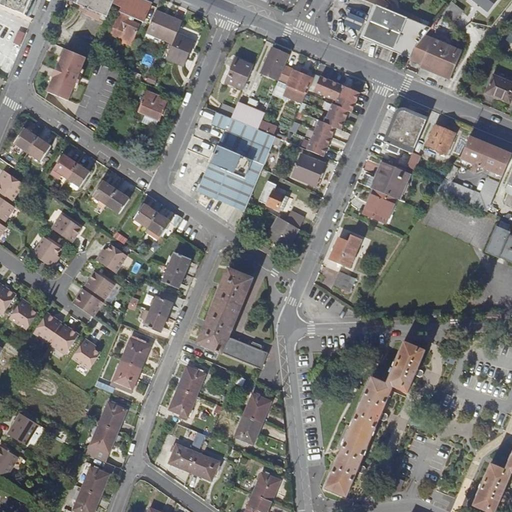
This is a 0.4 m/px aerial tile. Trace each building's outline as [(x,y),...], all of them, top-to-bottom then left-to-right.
[(1,0),(0,3),(0,4),(24,15),(30,0),(1,0)] [(107,16),(111,8),(114,0),(77,0),(77,3),(107,16)] [(114,0),(111,8),(120,12),(114,27),(135,35),(139,24),(134,22),(135,19),(143,22),(151,2),(146,0),(114,0)] [(472,0),(489,12),(497,0),(472,0)] [(442,14),(454,23),(464,11),(452,1),(449,5),(442,14)] [(425,35),(431,28),(375,4),(362,37),(411,57),(414,49),(425,35)] [(157,8),(147,32),(174,43),(179,32),(184,19),(157,8)] [(345,26),(362,30),(365,16),(348,13),(345,26)] [(196,39),(179,32),(174,43),(168,58),(185,65),(196,39)] [(414,49),(411,57),(410,59),(421,64),(432,38),(425,35),(414,49)] [(462,51),(432,38),(421,64),(420,67),(450,80),(462,51)] [(288,55),(272,47),(261,72),(277,80),(288,55)] [(86,57),(65,48),(59,63),(58,63),(52,76),(53,77),(48,91),(68,100),(86,57)] [(253,67),(236,59),(226,82),(243,89),(253,67)] [(306,93),(312,78),(293,70),(285,66),(279,80),(287,83),(288,84),(287,85),(290,86),(294,88),(290,97),(302,102),(306,93)] [(123,67),(121,72),(129,75),(131,70),(123,67)] [(506,77),(495,73),(486,93),(510,103),(511,97),(511,83),(505,81),(506,77)] [(313,92),(324,96),(330,81),(326,79),(325,81),(319,78),(313,92)] [(119,80),(111,100),(117,102),(125,83),(119,80)] [(287,83),(279,80),(274,91),(282,94),(287,83)] [(334,82),(330,81),(324,96),(334,100),(336,95),(340,85),(339,85),(339,86),(333,84),(334,82)] [(294,88),(290,86),(287,85),(288,84),(287,83),(282,94),(290,97),(294,88)] [(358,92),(340,85),(336,95),(356,103),(357,99),(355,99),(358,92)] [(139,111),(159,120),(167,100),(147,92),(139,111)] [(332,104),(347,110),(349,105),(354,106),(356,103),(336,95),(334,100),(332,104)] [(235,109),(232,118),(258,129),(264,113),(238,102),(235,109)] [(219,112),(232,118),(235,109),(222,103),(219,112)] [(328,114),(345,121),(346,117),(345,116),(347,110),(332,104),(328,114)] [(218,137),(220,138),(217,145),(264,165),(276,137),(258,129),(232,118),(219,112),(216,111),(211,123),(222,128),(218,137)] [(413,153),(427,120),(415,115),(405,111),(404,111),(401,111),(399,112),(398,114),(386,142),(387,143),(389,144),(413,154),(413,153)] [(328,114),(324,123),(336,128),(340,129),(342,123),(343,124),(345,121),(328,114)] [(319,121),(315,131),(330,137),(332,131),(334,132),(336,128),(324,123),(319,121)] [(455,133),(435,125),(429,139),(426,146),(446,154),(455,133)] [(15,143),(28,152),(38,138),(24,129),(15,143)] [(315,131),(311,140),(328,147),(329,144),(327,143),(330,137),(315,131)] [(437,191),(487,212),(511,155),(469,137),(461,156),(458,159),(460,158),(471,163),(475,164),(478,166),(490,171),(489,172),(480,194),(445,179),(443,182),(437,191)] [(38,138),(28,152),(41,160),(51,146),(38,138)] [(311,140),(307,150),(322,156),(325,150),(326,151),(328,147),(311,140)] [(264,165),(217,145),(210,163),(256,183),(264,165)] [(413,154),(407,167),(415,170),(420,156),(413,153),(413,154)] [(67,178),(77,164),(63,155),(54,169),(67,178)] [(293,176),(316,186),(324,164),(302,155),(293,176)] [(458,159),(454,166),(475,174),(478,166),(475,164),(474,167),(470,165),(471,163),(460,158),(458,159)] [(256,183),(210,163),(198,191),(244,211),(256,183)] [(90,173),(77,164),(67,178),(81,187),(90,173)] [(373,189),(374,189),(399,199),(403,190),(404,191),(411,175),(382,164),(376,179),(377,180),(373,189)] [(453,168),(446,177),(452,181),(458,171),(453,168)] [(0,182),(0,183),(0,192),(12,200),(13,201),(25,184),(5,170),(0,178),(0,182)] [(107,204),(116,190),(103,181),(94,195),(107,204)] [(399,199),(374,189),(366,210),(389,221),(399,199)] [(116,190),(107,204),(120,213),(130,199),(116,190)] [(273,191),(267,205),(278,209),(284,195),(273,191)] [(12,200),(0,192),(0,195),(10,203),(12,200)] [(0,217),(5,221),(6,222),(16,207),(10,203),(0,195),(0,217)] [(135,219),(148,227),(158,213),(145,204),(135,219)] [(158,213),(148,227),(162,236),(171,222),(158,213)] [(53,229),(72,243),(82,228),(63,215),(53,229)] [(299,229),(278,217),(267,236),(288,248),(299,229)] [(508,232),(495,227),(484,253),(498,259),(498,257),(511,262),(511,236),(508,235),(508,232)] [(339,238),(330,259),(350,267),(361,240),(351,235),(348,242),(339,238)] [(45,237),(33,255),(52,267),(59,257),(57,255),(61,248),(45,237)] [(97,260),(117,274),(129,256),(112,245),(108,251),(105,249),(97,260)] [(175,252),(169,267),(184,274),(191,258),(175,252)] [(184,274),(169,267),(163,282),(179,288),(184,274)] [(253,279),(228,269),(213,305),(203,328),(198,343),(222,353),(229,337),(232,327),(250,285),(253,279)] [(104,299),(105,300),(115,285),(95,272),(85,286),(87,288),(104,299)] [(355,279),(339,272),(333,285),(349,292),(355,279)] [(0,288),(0,312),(4,315),(17,295),(2,285),(1,287),(0,288)] [(104,299),(87,288),(85,290),(102,302),(104,299)] [(74,304),(92,316),(93,317),(103,303),(102,302),(85,290),(83,289),(74,303),(74,304)] [(151,311),(167,317),(173,303),(157,296),(151,310),(151,311)] [(22,299),(10,318),(27,330),(38,313),(32,309),(34,307),(22,299)] [(160,333),(167,317),(151,311),(150,313),(144,310),(140,319),(147,322),(145,326),(160,333)] [(48,343),(49,342),(61,324),(62,323),(48,313),(34,334),(48,343)] [(52,344),(64,326),(61,324),(49,342),(52,344)] [(80,335),(64,325),(64,326),(52,344),(51,345),(66,355),(80,335)] [(261,369),(268,353),(260,350),(262,346),(253,342),(251,346),(229,337),(222,353),(261,369)] [(85,339),(72,358),(90,370),(101,353),(94,349),(96,346),(85,339)] [(121,360),(142,369),(150,347),(130,339),(121,360)] [(336,463),(325,488),(347,497),(357,472),(359,473),(363,472),(364,469),(363,467),(362,466),(360,465),(376,427),(379,419),(381,420),(383,420),(385,419),(385,418),(386,416),(385,414),(384,413),(382,412),(393,387),(394,388),(407,393),(415,375),(417,376),(419,376),(420,375),(422,375),(422,373),(422,372),(421,370),(420,369),(418,368),(425,351),(404,342),(386,383),(372,377),(361,402),(360,403),(357,410),(358,410),(339,455),(338,455),(336,462),(336,463)] [(453,355),(445,352),(441,361),(449,365),(453,355)] [(142,369),(121,360),(112,382),(133,390),(142,369)] [(178,388),(197,396),(205,374),(186,367),(178,388)] [(197,396),(178,388),(169,409),(188,417),(197,396)] [(244,416),(263,424),(271,402),(252,394),(244,416)] [(99,424),(118,432),(127,410),(108,402),(99,424)] [(9,435),(26,445),(38,425),(22,415),(9,435)] [(263,424),(244,416),(235,437),(254,445),(263,424)] [(87,454),(105,462),(118,432),(99,424),(87,454)] [(190,472),(198,454),(176,445),(169,463),(190,472)] [(0,449),(0,474),(6,477),(18,457),(2,447),(0,449)] [(489,466),(472,506),(486,511),(495,511),(502,497),(503,498),(505,498),(507,498),(508,497),(509,496),(509,495),(508,493),(507,492),(506,491),(504,490),(511,473),(511,452),(505,469),(490,463),(489,466)] [(198,454),(190,472),(212,482),(219,463),(198,454)] [(81,488),(101,496),(109,475),(90,467),(81,488)] [(253,494),(272,502),(281,481),(262,473),(253,494)] [(94,511),(101,496),(81,488),(73,510),(77,511),(94,511)] [(267,511),(272,502),(253,494),(245,511),(267,511)]
